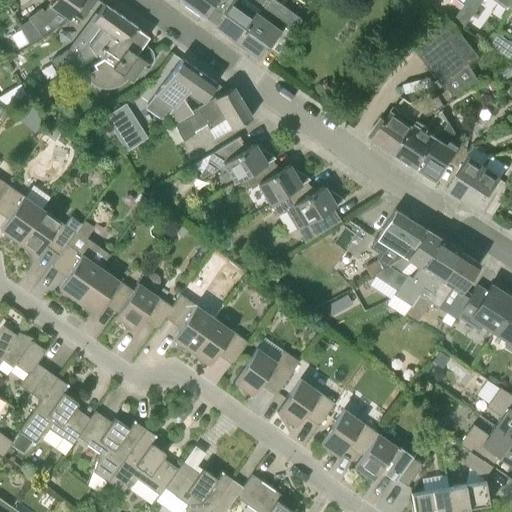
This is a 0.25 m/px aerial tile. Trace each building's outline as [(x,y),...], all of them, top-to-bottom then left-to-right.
[(83,20),(96,0),(51,0),(44,11),(42,7),(29,16),(30,17),(20,24),(31,42),(41,35),(38,29),(50,20),(55,26),(68,18),(72,13),(83,20)] [(181,0),(207,18),(215,7),(219,0),(181,0)] [(219,0),(215,7),(225,15),(217,26),(240,42),(259,13),(268,0),(219,0)] [(468,0),(465,4),(475,11),(482,0),(468,0)] [(94,54),(137,28),(138,27),(104,3),(92,20),(106,30),(91,43),(73,55),(67,51),(51,60),(60,75),(94,54)] [(475,11),(465,4),(453,21),(463,28),(475,11)] [(259,13),(240,42),(261,57),(269,45),(279,52),(294,32),(275,18),(272,22),(259,13)] [(444,104),(480,82),(468,64),(469,62),(450,37),(459,30),(451,20),(413,48),(445,91),(438,95),(444,104)] [(137,28),(94,54),(98,57),(100,60),(92,64),(103,82),(119,72),(123,79),(127,77),(130,79),(137,70),(141,72),(148,62),(151,58),(145,48),(147,47),(144,41),(148,36),(137,28)] [(174,123),(192,112),(187,105),(192,98),(200,104),(215,82),(181,58),(149,104),(166,116),(164,118),(167,123),(172,120),(174,123)] [(499,82),(511,75),(511,64),(495,73),(499,82)] [(46,100),(58,83),(53,80),(39,88),(39,90),(40,91),(40,93),(41,95),(42,97),(43,98),(46,100)] [(20,84),(0,95),(0,99),(7,105),(25,94),(20,84)] [(233,86),(197,108),(206,124),(208,128),(226,117),(233,128),(252,117),(233,86)] [(369,135),(395,153),(417,122),(419,119),(420,119),(440,107),(444,104),(438,95),(433,98),(429,92),(410,103),(403,97),(395,107),(394,105),(385,118),(382,117),(369,135)] [(125,150),(147,137),(125,103),(104,116),(125,150)] [(417,122),(395,153),(405,159),(406,161),(412,165),(415,165),(417,167),(438,135),(440,136),(449,122),(440,107),(420,119),(419,119),(417,122)] [(37,129),(48,117),(38,109),(28,120),(37,129)] [(43,134),(53,140),(59,131),(49,125),(43,134)] [(449,161),(451,157),(460,145),(450,138),(448,141),(440,136),(438,135),(417,167),(437,180),(449,161)] [(234,182),(243,177),(243,176),(267,162),(268,162),(274,158),(275,158),(255,146),(254,144),(242,151),(238,149),(232,140),(208,155),(216,168),(223,164),(234,182)] [(451,157),(449,161),(459,167),(446,187),(464,198),(485,167),(467,155),(469,151),(460,145),(451,157)] [(243,176),(243,177),(250,189),(257,185),(268,203),(302,183),(309,180),(309,179),(290,167),(288,165),(277,172),(272,171),(268,162),(267,162),(243,176)] [(485,167),(464,198),(481,208),(501,177),(485,167)] [(302,183),(268,203),(276,215),(284,210),(296,229),(304,241),(337,221),(330,209),(343,201),(344,200),(324,188),(323,186),(312,193),(307,191),(302,183)] [(17,243),(41,208),(7,185),(0,195),(0,211),(8,217),(0,227),(0,228),(4,231),(2,236),(8,238),(12,240),(17,243)] [(146,198),(137,192),(131,200),(141,206),(146,198)] [(66,243),(66,244),(75,232),(41,208),(17,243),(21,246),(25,250),(29,255),(32,252),(36,254),(45,243),(59,253),(66,243)] [(370,277),(373,275),(373,274),(402,257),(405,258),(424,228),(394,209),(376,239),(374,238),(369,246),(379,253),(376,258),(377,259),(364,267),(370,277)] [(174,232),(181,237),(187,229),(179,224),(174,232)] [(373,274),(373,275),(396,289),(406,276),(399,272),(410,261),(418,266),(419,267),(438,237),(424,228),(405,258),(402,257),(373,274)] [(66,244),(66,243),(59,253),(51,264),(66,275),(58,287),(62,290),(60,294),(66,296),(71,299),(75,301),(100,267),(67,244),(75,232),(66,244)] [(406,276),(396,289),(393,294),(400,298),(399,299),(411,306),(423,287),(431,292),(458,249),(438,237),(419,267),(418,266),(411,277),(407,275),(406,276)] [(423,287),(411,306),(423,313),(430,302),(438,307),(451,286),(460,291),(478,263),(458,249),(431,292),(423,287)] [(100,267),(75,301),(80,305),(83,308),(87,313),(91,310),(95,313),(103,301),(118,312),(133,290),(100,267)] [(228,278),(235,282),(240,275),(234,270),(228,278)] [(269,291),(277,279),(265,270),(256,283),(269,291)] [(133,290),(118,312),(115,316),(119,319),(126,329),(130,326),(134,329),(142,317),(157,328),(166,316),(172,307),(152,292),(159,282),(158,276),(153,273),(148,274),(140,284),(139,283),(133,290)] [(493,332),(511,302),(511,299),(490,285),(486,292),(476,286),(457,317),(477,329),(480,324),(493,332)] [(172,307),(166,316),(181,326),(172,338),(176,341),(175,345),(180,347),(185,350),(190,352),(214,318),(181,295),(172,307)] [(340,311),(335,301),(326,306),(331,315),(340,311)] [(511,302),(493,332),(507,341),(504,346),(511,351),(511,302)] [(248,342),(214,318),(190,352),(194,356),(197,360),(201,364),(205,361),(209,364),(217,352),(233,363),(248,342)] [(0,328),(0,362),(2,360),(12,367),(15,363),(29,372),(20,385),(30,393),(46,370),(36,363),(44,351),(29,341),(19,334),(17,336),(2,325),(0,328)] [(276,394),(291,372),(257,348),(233,381),(238,384),(244,394),(249,392),(252,394),(261,383),(276,394)] [(448,358),(439,351),(432,361),(442,367),(448,358)] [(371,373),(375,369),(366,362),(359,370),(364,374),(371,373)] [(46,370),(30,393),(40,400),(56,377),(46,370)] [(72,443),(78,435),(86,423),(77,416),(79,413),(73,409),(77,403),(63,392),(68,385),(56,377),(40,400),(19,430),(33,441),(44,432),(46,432),(49,428),(62,437),(72,443)] [(319,424),(335,402),(300,378),(277,411),(281,414),(287,425),(292,422),(296,425),(304,413),(319,424)] [(392,378),(383,389),(395,398),(403,388),(392,378)] [(501,417),(494,426),(511,438),(511,395),(499,387),(488,403),(493,407),(491,410),(501,417)] [(362,454),(377,433),(376,432),(343,409),(320,442),(324,445),(331,455),(335,453),(339,455),(347,444),(362,454)] [(86,423),(78,435),(87,442),(86,444),(99,453),(96,457),(97,458),(92,472),(107,482),(144,429),(133,421),(128,428),(113,417),(109,423),(103,419),(100,424),(90,417),(86,423)] [(511,438),(494,426),(488,435),(478,428),(476,431),(471,427),(459,443),(470,451),(483,460),(489,451),(511,466),(511,438)] [(165,487),(174,474),(164,467),(167,464),(161,460),(165,453),(151,443),(155,437),(144,429),(107,482),(121,492),(132,482),(133,483),(136,479),(149,488),(150,487),(159,494),(165,487)] [(0,456),(1,458),(12,442),(0,433),(0,456)] [(31,441),(20,433),(11,445),(22,453),(31,441)] [(395,478),(411,455),(377,433),(362,454),(354,466),(358,469),(364,479),(369,476),(373,479),(381,467),(395,478)] [(483,460),(470,451),(462,462),(484,477),(492,466),(483,460)] [(422,463),(411,455),(395,478),(407,486),(422,463)] [(209,511),(211,509),(232,480),(220,472),(216,479),(201,468),(197,474),(191,470),(189,473),(179,467),(174,474),(165,487),(174,494),(187,504),(184,508),(185,509),(183,511),(209,511)] [(292,511),(276,501),(280,494),(251,474),(242,487),(236,496),(258,511),(292,511)] [(224,511),(235,496),(236,496),(242,487),(232,480),(211,509),(216,511),(224,511)] [(485,480),(447,486),(452,510),(461,508),(462,511),(468,511),(476,511),(476,506),(489,504),(485,480)] [(452,510),(447,486),(411,493),(414,511),(442,511),(452,510)] [(0,511),(7,511),(12,507),(0,498),(0,511)]
